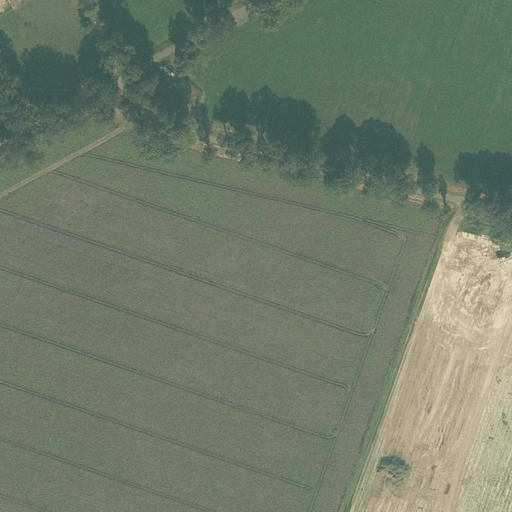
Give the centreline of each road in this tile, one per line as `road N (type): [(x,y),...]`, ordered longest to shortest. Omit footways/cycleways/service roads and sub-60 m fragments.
road 1 (unclassified): [(511,212),(172,127),(144,111),(120,79)]
road 2 (unclassified): [(120,79),(264,0)]
road 3 (unclassified): [(120,79),(0,141)]
